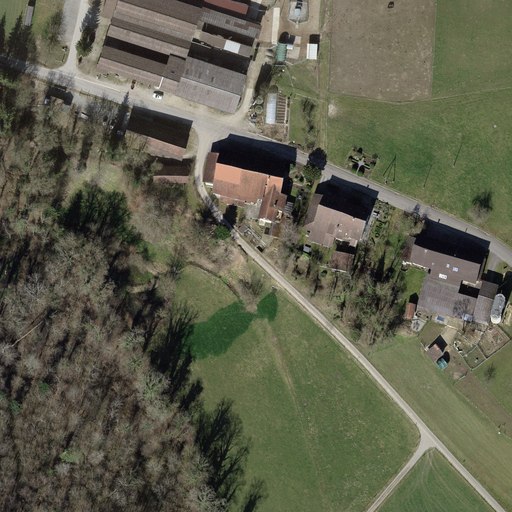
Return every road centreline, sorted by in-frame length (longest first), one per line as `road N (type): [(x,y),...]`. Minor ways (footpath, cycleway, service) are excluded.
road 1 (tertiary): [(511,257),(409,202),(276,147),(0,59)]
road 2 (track): [(200,157),(204,194),(237,238),(502,511)]
road 3 (track): [(200,157),(0,142)]
